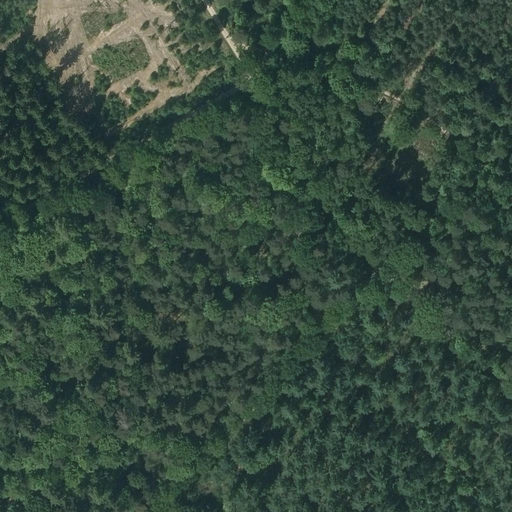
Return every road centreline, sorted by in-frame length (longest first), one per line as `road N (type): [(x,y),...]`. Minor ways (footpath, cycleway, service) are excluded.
road 1 (unknown): [(157,511),(377,269)]
road 2 (track): [(0,220),(246,75)]
road 3 (track): [(480,155),(367,83),(267,52)]
road 4 (track): [(377,269),(320,202),(246,75)]
road 5 (track): [(377,269),(511,386)]
road 6 (unknown): [(511,172),(453,229),(377,269)]
road 7 (track): [(377,269),(480,155)]
